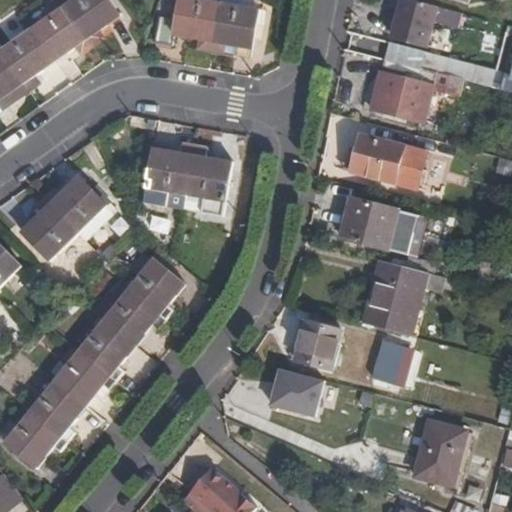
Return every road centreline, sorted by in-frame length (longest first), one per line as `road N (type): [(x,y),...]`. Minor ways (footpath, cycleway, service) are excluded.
road 1 (residential): [(0,175),(88,110),(138,91),(309,119)]
road 2 (residential): [(309,119),(289,232),(256,329),(189,419)]
road 3 (residential): [(302,511),(189,419)]
road 4 (residential): [(189,419),(96,511)]
road 5 (residential): [(332,0),(309,119)]
